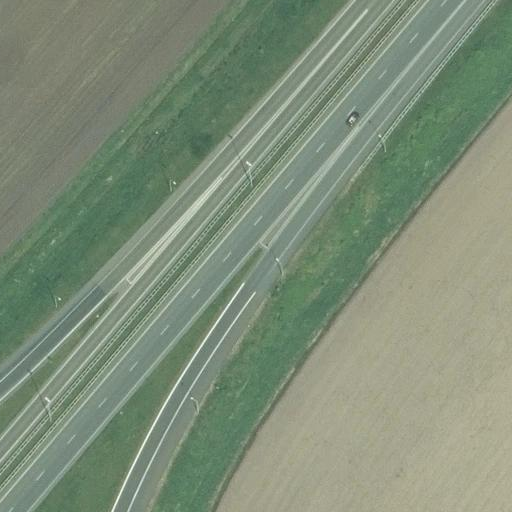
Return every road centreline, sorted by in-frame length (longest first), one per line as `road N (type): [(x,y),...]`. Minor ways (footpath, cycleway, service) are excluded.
road 1 (trunk): [(13,511),(448,0)]
road 2 (motorway): [(122,511),(181,389),(455,0)]
road 3 (trunk): [(372,17),(0,453)]
road 4 (motorway): [(372,17),(0,391)]
